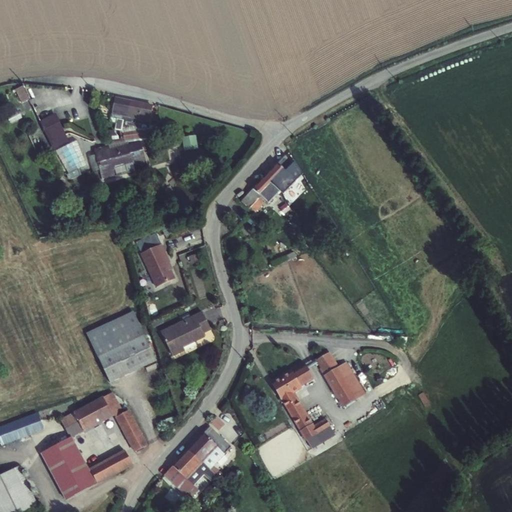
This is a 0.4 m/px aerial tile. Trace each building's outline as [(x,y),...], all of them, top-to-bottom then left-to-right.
[(18,88),(22,102),(30,99),(26,85),(18,88)] [(148,111),(111,104),(108,125),(145,131),(148,111)] [(54,121),(39,128),(50,150),(65,143),(54,121)] [(186,150),(201,148),(200,134),(185,136),(186,150)] [(50,150),(53,157),(68,149),(65,143),(50,150)] [(105,153),(95,156),(100,176),(112,172),(114,179),(135,174),(133,167),(143,164),(139,149),(127,150),(106,156),(105,153)] [(276,187),(277,190),(295,173),(287,166),(291,162),(284,155),(264,175),(276,187)] [(264,175),(245,194),(255,204),(257,206),(263,200),(265,202),(275,192),(277,190),(276,187),(264,175)] [(277,190),(265,202),(266,203),(278,191),(277,190)] [(245,194),(240,199),(253,211),(257,206),(255,204),(245,194)] [(157,238),(143,244),(147,254),(161,248),(157,238)] [(169,266),(161,248),(147,254),(143,244),(137,247),(155,291),(173,283),(166,267),(169,266)] [(82,332),(96,361),(140,340),(127,310),(82,332)] [(201,315),(160,336),(172,359),(184,353),(182,350),(203,339),(201,335),(197,327),(205,323),(201,315)] [(197,327),(201,335),(209,331),(205,323),(197,327)] [(140,340),(96,361),(94,362),(105,384),(154,360),(144,338),(140,340)] [(327,350),(314,359),(342,401),(354,392),(343,375),(337,365),(327,350)] [(346,360),(337,365),(343,375),(352,369),(346,360)] [(293,371),(292,370),(272,382),(294,420),(304,436),(326,422),(328,421),(324,416),(311,425),(291,389),(300,383),(300,382),(313,374),(306,363),(293,371)] [(363,386),(352,369),(343,375),(354,392),(363,386)] [(108,399),(72,419),(81,435),(107,420),(113,422),(133,457),(144,450),(121,410),(116,412),(108,399)] [(212,423),(221,430),(226,422),(217,416),(212,423)] [(64,507),(131,468),(122,453),(86,474),(68,443),(70,442),(81,435),(72,419),(52,431),(62,447),(38,461),(64,507)] [(33,421),(0,435),(0,449),(1,451),(40,435),(33,421)] [(170,421),(162,423),(164,429),(171,427),(170,421)] [(326,422),(304,436),(310,446),(333,432),(326,422)] [(188,447),(203,460),(220,475),(223,472),(213,463),(229,442),(222,436),(208,424),(202,431),(188,447)] [(188,477),(203,460),(188,447),(173,465),(188,477)] [(217,478),(220,475),(206,462),(203,466),(217,478)] [(188,477),(173,465),(165,474),(193,497),(200,488),(188,477)] [(33,511),(15,475),(0,482),(0,511),(33,511)]
